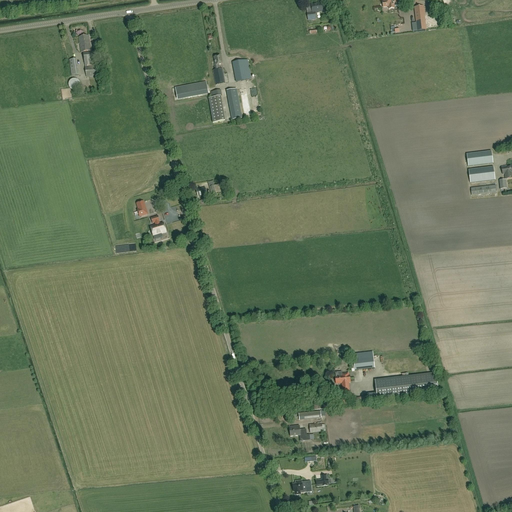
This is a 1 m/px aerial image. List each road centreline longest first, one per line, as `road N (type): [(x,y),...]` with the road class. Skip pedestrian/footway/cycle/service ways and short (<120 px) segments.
road 1 (unclassified): [(280,511),(128,12)]
road 2 (tertiary): [(0,31),(128,12)]
